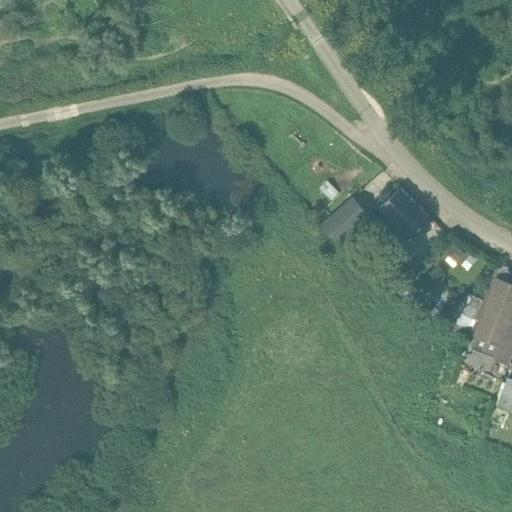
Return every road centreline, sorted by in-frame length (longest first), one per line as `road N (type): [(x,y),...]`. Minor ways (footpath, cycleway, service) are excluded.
road 1 (unclassified): [(0,125),(241,82),(319,107),(392,155)]
road 2 (unclassified): [(392,155),(290,0)]
road 3 (unclassified): [(511,246),(449,210),(392,155)]
